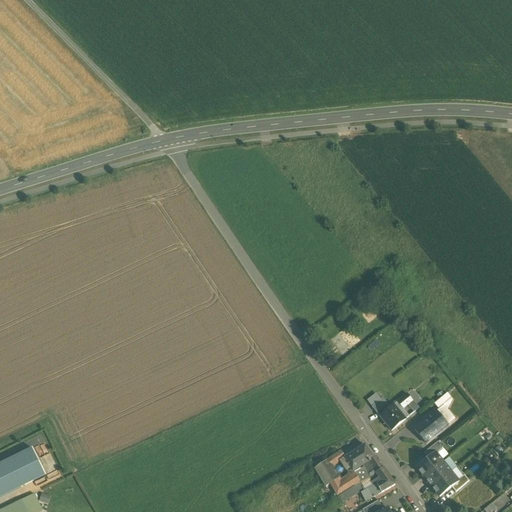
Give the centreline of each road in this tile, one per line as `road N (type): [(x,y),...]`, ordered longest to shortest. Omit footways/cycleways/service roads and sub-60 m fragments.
road 1 (secondary): [(165,141),(406,112),(511,114)]
road 2 (residential): [(266,292),(424,511)]
road 3 (track): [(165,141),(29,0)]
road 4 (unclassified): [(165,141),(266,292)]
road 5 (secondary): [(0,190),(165,141)]
